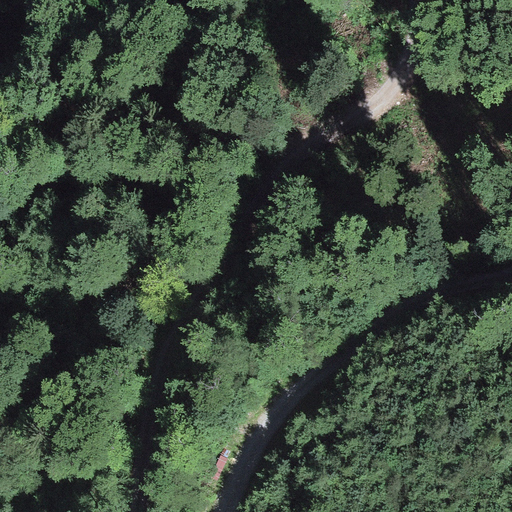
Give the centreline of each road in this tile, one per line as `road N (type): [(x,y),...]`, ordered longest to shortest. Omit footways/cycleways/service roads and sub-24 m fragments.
road 1 (track): [(418,0),(419,26),(396,86),(291,160),(186,316),(147,415),(138,511)]
road 2 (track): [(511,277),(446,287),(358,340),(283,407),(246,464),(228,511)]
